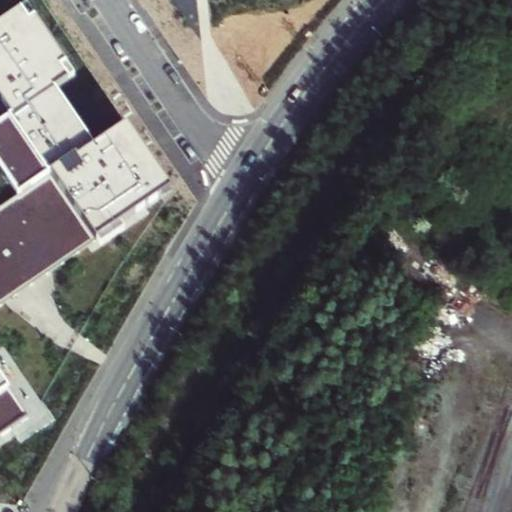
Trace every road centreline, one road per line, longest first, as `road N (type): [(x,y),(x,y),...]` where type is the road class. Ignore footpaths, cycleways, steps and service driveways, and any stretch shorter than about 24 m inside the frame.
road 1 (tertiary): [(64,511),(140,358),(237,196)]
road 2 (tertiary): [(237,196),(314,78),(382,0)]
road 3 (residential): [(103,0),(237,196)]
